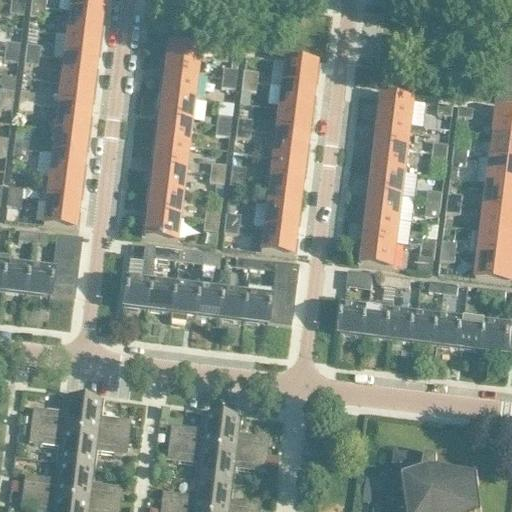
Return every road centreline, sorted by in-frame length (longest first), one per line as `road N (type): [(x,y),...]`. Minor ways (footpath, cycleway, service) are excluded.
road 1 (unclassified): [(306,387),(348,0)]
road 2 (unclassified): [(85,361),(130,0)]
road 3 (residential): [(306,387),(85,361)]
road 4 (residential): [(511,411),(306,387)]
road 5 (unclassified): [(290,511),(306,387)]
